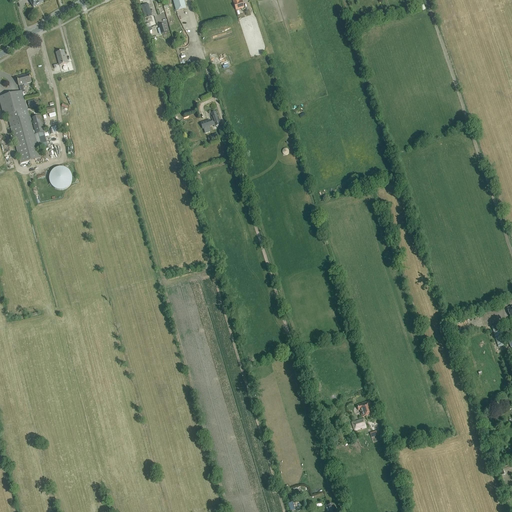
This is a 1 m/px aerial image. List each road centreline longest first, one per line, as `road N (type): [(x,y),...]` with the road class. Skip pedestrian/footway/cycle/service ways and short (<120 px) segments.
road 1 (track): [(346,511),(186,0)]
road 2 (track): [(511,246),(426,0)]
